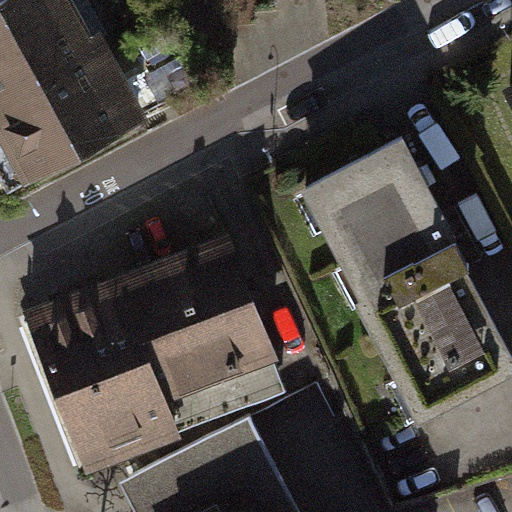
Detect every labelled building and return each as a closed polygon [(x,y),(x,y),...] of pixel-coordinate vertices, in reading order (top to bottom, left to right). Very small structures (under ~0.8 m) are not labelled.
[(74,0),(7,0),(0,4),(0,144),(26,192),(152,125),(102,33),(94,37),(74,0)] [(511,70),(502,77),(511,92),(511,70)] [(399,133),(297,183),(409,411),(511,361),(399,133)] [(219,225),(10,303),(70,462),(278,384),(219,225)] [(296,511),(251,427),(126,493),(135,511),(296,511)]
